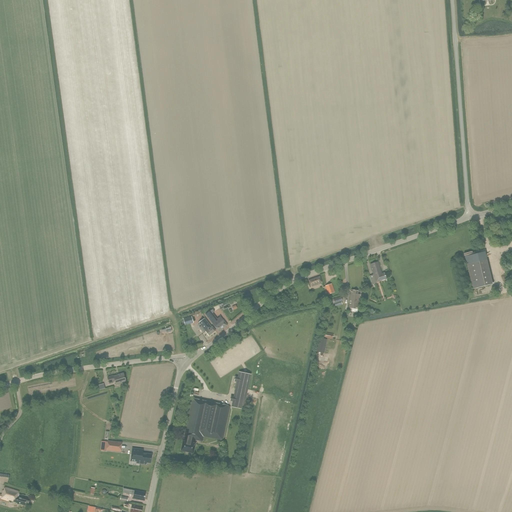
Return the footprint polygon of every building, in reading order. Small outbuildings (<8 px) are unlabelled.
[(473,289),(493,284),(487,260),(467,264),(473,289)] [(381,273),(378,262),(370,264),(373,274),(369,276),(372,284),(376,283),(376,281),(386,278),(384,272),(381,273)] [(311,286),(322,282),(320,276),(308,280),(311,286)] [(325,285),(328,294),(335,292),(332,283),(325,285)] [(349,307),(358,308),(360,294),(357,294),(358,291),(353,290),(352,292),(351,292),(349,307)] [(341,297),(333,299),(334,303),(335,306),(342,304),(341,301),(342,301),(341,297)] [(217,319),(212,313),(214,311),(212,309),(206,314),(219,332),(228,326),(220,316),(217,319)] [(183,318),(185,325),(193,322),(191,316),(183,318)] [(199,322),(201,326),(209,336),(215,331),(212,326),(211,327),(205,318),(199,322)] [(321,338),(318,352),(326,353),(329,339),(321,338)] [(231,407),(244,409),(251,374),(239,372),(238,377),(235,376),(234,381),(237,382),(233,396),(231,396),(229,401),(232,401),(231,407)] [(109,384),(115,382),(116,385),(126,382),(123,373),(114,376),(113,375),(107,377),(109,384)] [(230,406),(190,398),(183,428),(185,429),(183,441),(181,450),(193,453),(195,443),(194,443),(195,440),(203,441),(204,436),(223,440),(230,406)] [(120,451),(121,443),(114,442),(108,441),(107,450),(120,451)] [(132,448),(130,461),(137,462),(137,463),(145,464),(145,463),(150,463),(151,454),(142,453),(142,454),(141,454),(141,449),(132,448)] [(19,491),(5,486),(3,490),(0,498),(0,499),(13,503),(13,502),(24,505),(25,502),(29,503),(30,497),(23,495),(18,494),(19,491)] [(142,499),(144,499),(145,494),(143,494),(144,492),(123,488),(122,492),(134,495),(133,499),(137,500),(137,499),(142,500),(142,499)]
